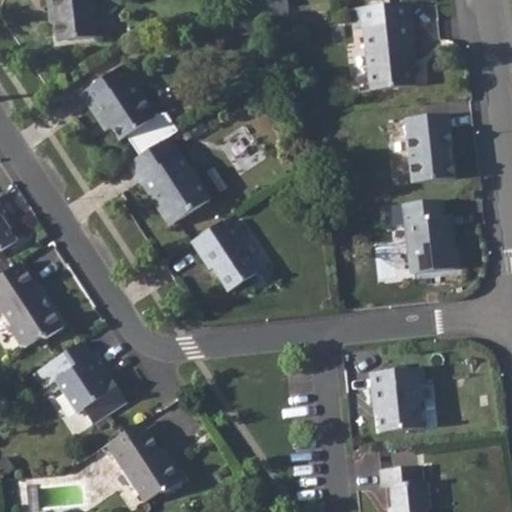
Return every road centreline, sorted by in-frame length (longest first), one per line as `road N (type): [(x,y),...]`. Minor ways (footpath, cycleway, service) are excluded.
road 1 (residential): [(321,334),(167,348),(132,334),(0,122)]
road 2 (residential): [(487,0),(511,208)]
road 3 (residential): [(511,313),(321,334)]
road 4 (residential): [(321,334),(342,511)]
